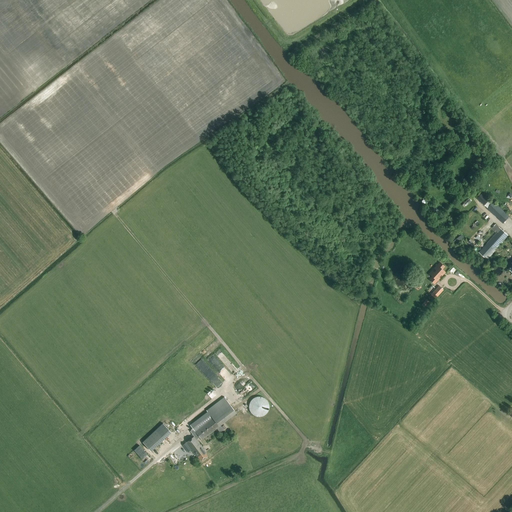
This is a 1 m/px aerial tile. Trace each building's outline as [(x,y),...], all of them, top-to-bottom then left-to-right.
[(481,194),(477,198),(484,205),(488,201),(481,194)] [(487,208),(491,212),(496,207),(497,206),(492,202),(487,208)] [(503,223),(509,217),(497,206),(496,207),(491,212),(503,223)] [(486,260),(496,249),(508,236),(496,224),(493,229),(497,232),(479,253),(486,260)] [(439,277),(444,271),(441,269),(444,267),(440,263),(434,269),(437,271),(435,273),(433,272),(430,275),(432,277),(430,280),(434,284),(439,278),(439,277)] [(435,300),(443,291),(438,287),(430,295),(435,300)] [(221,427),(220,426),(236,414),(225,398),(207,412),(208,413),(199,420),(204,426),(196,432),(193,429),(189,432),(192,436),(181,445),(188,453),(191,451),(197,458),(198,457),(201,462),(208,456),(206,453),(207,452),(197,440),(199,438),(201,441),(217,429),(220,433),(226,428),(224,425),(221,427)] [(144,443),(153,453),(173,434),(164,425),(144,443)] [(139,446),(134,451),(142,460),(148,455),(139,446)] [(180,460),(185,456),(179,448),(174,452),(180,460)] [(170,458),(161,464),(170,476),(191,461),(188,457),(176,466),(170,458)]
